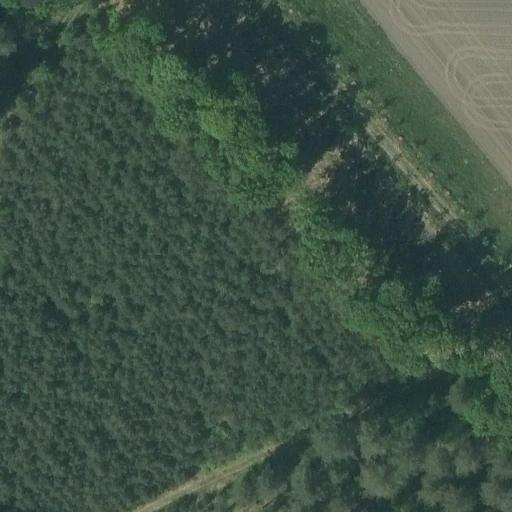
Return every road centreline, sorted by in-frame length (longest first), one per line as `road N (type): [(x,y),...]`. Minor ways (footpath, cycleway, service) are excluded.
road 1 (track): [(259,0),(511,300)]
road 2 (track): [(71,0),(0,97)]
